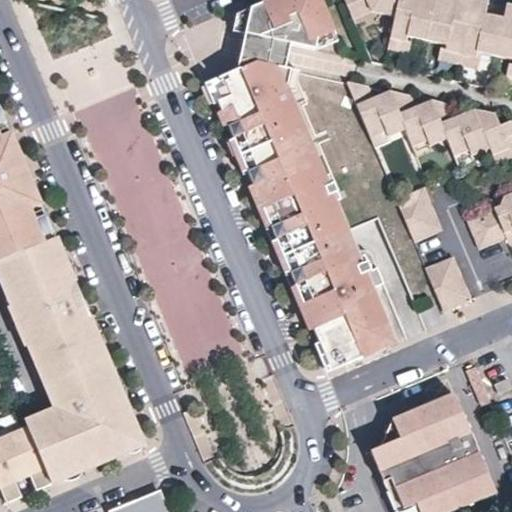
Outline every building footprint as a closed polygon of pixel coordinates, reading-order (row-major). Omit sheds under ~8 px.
[(324,6),(321,0),(284,0),(254,13),(248,37),(294,47),(321,53),(323,40),(336,35),(324,6)] [(342,0),(346,9),(365,0),(366,0),(370,10),(393,15),(394,13),(396,0),(342,0)] [(365,0),(346,9),(350,18),(370,10),(366,0),(365,0)] [(431,12),(417,10),(418,2),(416,0),(396,0),(394,13),(393,15),(389,37),(404,40),(405,34),(425,38),(431,12)] [(417,10),(431,12),(433,0),(416,0),(418,2),(417,10)] [(448,8),(447,16),(431,12),(425,38),(446,43),(445,49),(459,52),(464,28),(470,0),(455,0),(455,5),(448,8)] [(455,0),(433,0),(431,12),(447,16),(448,8),(455,5),(455,0)] [(499,28),(485,25),(487,18),(483,12),(484,6),(485,0),(470,0),(464,28),(459,52),(473,55),(475,50),(493,54),(498,32),(499,28)] [(511,30),(511,2),(505,1),(503,10),(499,28),(511,30)] [(484,6),(483,12),(487,18),(485,25),(499,28),(503,10),(484,6)] [(247,15),(240,19),(236,35),(248,37),(254,13),(247,15)] [(511,30),(499,28),(498,32),(493,54),(511,57),(511,30)] [(323,40),(321,53),(341,45),(340,43),(336,35),(323,40)] [(239,75),(261,66),(289,72),(291,62),(294,47),(248,37),(245,52),(239,75)] [(408,40),(404,40),(389,37),(386,47),(406,51),(408,40)] [(439,48),(436,58),(456,63),(459,52),(445,49),(439,48)] [(459,52),(456,63),(477,66),(478,56),(473,55),(459,52)] [(511,63),(506,62),(503,73),(511,75),(511,63)] [(239,75),(221,83),(241,132),(272,208),(277,206),(279,210),(288,207),(292,218),(285,221),(287,226),(280,229),(288,247),(304,287),(310,285),(313,291),(321,288),(324,297),(317,300),(318,305),(313,307),(320,324),(333,357),(340,354),(346,369),(387,352),(392,339),(386,326),(374,294),(386,289),(374,259),(372,256),(368,254),(363,255),(359,256),(350,237),(337,206),(343,204),(336,189),(326,192),(324,186),(329,184),(328,180),(320,164),(319,161),(291,93),(295,73),(289,72),(261,66),(239,75)] [(304,75),(295,73),(291,93),(300,94),(304,75)] [(356,101),(369,133),(382,128),(384,133),(397,128),(393,118),(400,115),(389,89),(372,97),(367,84),(354,81),(347,80),(356,101)] [(207,89),(239,166),(272,245),(304,319),(328,377),(339,372),(333,357),(320,324),(313,307),(304,287),(288,247),(280,229),(272,208),(241,132),(221,83),(207,89)] [(402,119),(404,125),(413,145),(426,139),(436,135),(432,125),(441,122),(440,121),(432,100),(415,107),(409,94),(390,89),(389,89),(400,115),(402,119)] [(441,122),(445,132),(453,153),(466,148),(478,142),(474,132),(482,129),(474,107),(456,115),(451,103),(432,99),(432,100),(440,121),(441,122)] [(0,255),(47,235),(53,233),(39,199),(0,107),(0,255)] [(487,139),(491,151),(506,144),(511,146),(511,117),(498,122),(494,112),(474,107),(482,129),(484,132),(487,139)] [(400,115),(393,118),(397,128),(404,125),(402,119),(400,115)] [(227,361),(146,116),(97,132),(178,377),(227,361)] [(441,122),(432,125),(436,135),(445,132),(441,122)] [(369,133),(373,143),(386,138),(384,133),(382,128),(369,133)] [(478,142),(487,139),(484,132),(482,129),(474,132),(478,142)] [(413,145),(416,154),(430,149),(426,139),(413,145)] [(491,151),(495,159),(511,152),(511,146),(506,144),(491,151)] [(471,159),(466,148),(453,153),(456,159),(458,164),(471,159)] [(328,180),(332,178),(324,159),(319,161),(320,164),(328,180)] [(511,189),(501,194),(498,203),(492,206),(466,217),(471,231),(499,220),(505,234),(507,241),(511,239),(511,189)] [(403,210),(405,217),(434,205),(428,193),(427,191),(399,202),(403,210)] [(498,203),(501,194),(491,198),(492,206),(498,203)] [(412,232),(440,220),(434,205),(405,217),(412,232)] [(287,226),(285,221),(292,218),(288,207),(279,210),(277,206),(272,208),(280,229),(287,226)] [(417,246),(445,233),(440,220),(412,232),(417,246)] [(477,246),(505,234),(499,220),(471,231),(477,246)] [(141,442),(129,414),(81,299),(53,233),(47,235),(59,264),(93,347),(109,385),(107,388),(111,398),(115,397),(134,444),(141,442)] [(0,255),(0,260),(10,285),(59,264),(47,235),(0,255)] [(0,260),(0,282),(31,354),(51,404),(58,401),(10,285),(0,260)] [(435,287),(463,275),(456,261),(429,272),(435,287)] [(59,264),(10,285),(58,401),(82,459),(106,450),(108,455),(134,444),(115,397),(111,398),(107,388),(109,385),(93,347),(59,264)] [(468,288),(463,275),(435,287),(441,301),(468,288)] [(321,288),(313,291),(310,285),(304,287),(313,307),(318,305),(317,300),(324,297),(321,288)] [(475,303),(468,288),(441,301),(446,315),(453,313),(475,303)] [(494,382),(498,393),(511,387),(511,385),(509,376),(494,382)] [(469,439),(447,388),(385,415),(392,432),(374,442),(400,502),(393,504),(395,511),(399,511),(432,511),(491,487),(472,446),(464,450),(461,443),(469,439)] [(24,422),(28,431),(48,480),(85,465),(82,459),(58,401),(51,404),(22,416),(24,422)] [(28,431),(24,422),(9,429),(13,437),(28,431)] [(0,494),(2,499),(17,493),(11,476),(7,468),(22,462),(25,470),(32,486),(48,480),(28,431),(13,437),(9,429),(0,432),(0,494)] [(472,446),(469,439),(461,443),(464,450),(472,446)] [(400,502),(374,442),(367,445),(394,511),(399,511),(395,511),(393,504),(400,502)] [(82,459),(85,465),(108,455),(106,450),(82,459)] [(25,470),(22,462),(7,468),(11,476),(25,470)] [(170,511),(164,494),(118,511),(170,511)]
